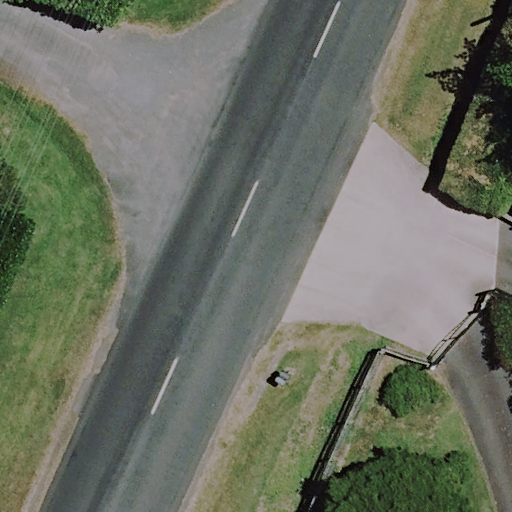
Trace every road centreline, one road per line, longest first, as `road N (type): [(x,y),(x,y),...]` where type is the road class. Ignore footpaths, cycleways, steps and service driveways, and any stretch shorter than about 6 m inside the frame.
road 1 (residential): [(101,511),(339,0)]
road 2 (unknown): [(278,133),(0,13)]
